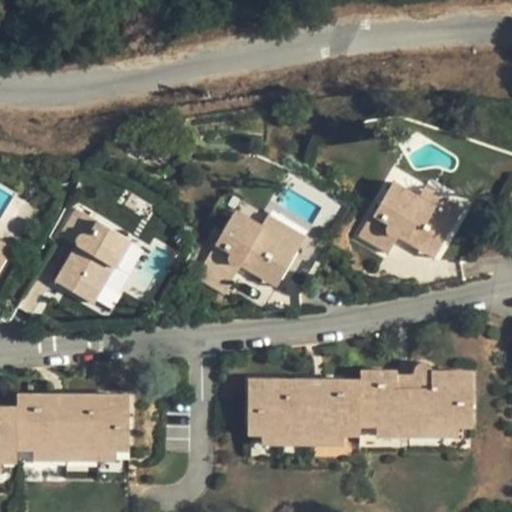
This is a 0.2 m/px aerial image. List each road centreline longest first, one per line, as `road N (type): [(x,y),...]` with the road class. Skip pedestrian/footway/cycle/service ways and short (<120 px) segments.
road 1 (residential): [(0,100),(87,95),(317,53),(511,30)]
road 2 (residential): [(0,352),(201,337),(511,285)]
